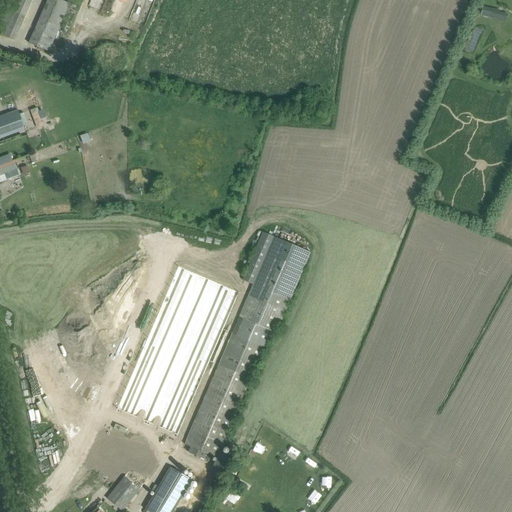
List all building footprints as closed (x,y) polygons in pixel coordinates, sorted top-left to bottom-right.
[(14,0),(3,34),(18,39),(31,0),(14,0)] [(48,51),(70,4),(61,0),(47,0),(28,42),(48,51)] [(482,6),(480,16),(490,18),(497,20),(505,22),(505,21),(506,21),(507,14),(499,12),(500,10),(492,9),(482,6)] [(0,138),(25,129),(18,110),(0,116),(0,138)] [(12,161),(10,154),(0,157),(0,164),(0,166),(12,161)] [(0,168),(0,182),(11,179),(10,176),(16,174),(12,164),(0,168)] [(30,172),(27,165),(21,168),(23,175),(30,172)] [(278,228),(190,433),(197,436),(194,442),(210,449),(213,443),(222,447),(215,462),(230,469),(239,448),(224,442),(275,322),(280,324),(315,243),(278,228)] [(183,256),(122,398),(183,424),(244,282),(234,278),(237,270),(204,255),(200,263),(183,256)] [(172,511),(192,480),(169,466),(144,510),(148,511),(172,511)]
